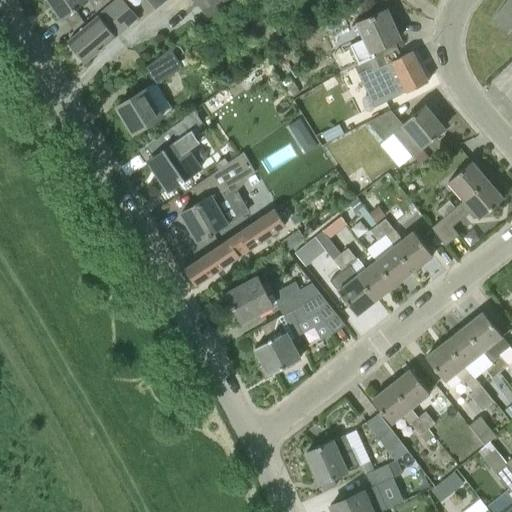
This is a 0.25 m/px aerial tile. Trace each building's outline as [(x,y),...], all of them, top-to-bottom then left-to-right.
[(48,0),(62,18),(87,0),(48,0)] [(123,0),(117,0),(68,40),(85,61),(117,35),(116,34),(137,17),(123,0)] [(511,32),(511,9),(504,4),(493,19),(511,32)] [(376,58),(398,48),(394,41),(400,38),(387,9),(356,24),(363,38),(351,45),(356,58),(358,57),(360,62),(374,55),(376,58)] [(156,82),(190,62),(180,44),(146,69),(154,83),(156,82)] [(398,48),(376,58),(367,63),(355,69),(364,87),(366,90),(377,84),(378,86),(386,101),(406,92),(428,81),(412,50),(402,56),(398,48)] [(293,96),(301,92),(291,76),(284,81),(293,96)] [(172,109),(156,82),(154,83),(148,87),(117,105),(133,133),(164,114),(172,109)] [(425,105),(403,124),(391,109),(367,121),(359,126),(377,148),(393,134),(412,156),(412,155),(416,161),(426,153),(422,147),(444,128),(425,105)] [(195,110),(184,118),(158,136),(165,148),(151,157),(162,173),(159,175),(169,190),(203,166),(191,149),(202,141),(193,128),(203,122),(195,110)] [(304,150),(317,144),(306,117),(293,122),(304,150)] [(243,152),(197,185),(205,199),(181,212),(197,240),(229,222),(248,211),(237,190),(258,177),(243,152)] [(448,181),(463,198),(488,179),(472,160),(448,181)] [(488,179),(463,198),(454,206),(443,215),(430,227),(445,244),(458,233),(455,229),(451,227),(472,209),(480,218),(504,197),(488,179)] [(443,215),(454,206),(449,200),(438,210),(443,215)] [(196,283),(267,235),(284,224),(277,212),(275,209),(186,268),(196,283)] [(378,224),(387,236),(395,230),(386,218),(385,219),(378,224)] [(380,242),(387,236),(378,224),(371,230),(380,242)] [(281,242),(287,251),(305,237),(299,229),(281,242)] [(433,255),(413,229),(394,245),(414,270),(433,255)] [(358,314),(377,299),(340,253),(323,230),(315,236),(333,259),(349,280),(337,289),(358,314)] [(396,284),(414,270),(394,245),(387,236),(380,242),(368,250),(375,259),(396,284)] [(377,299),(396,284),(375,259),(365,267),(358,258),(357,258),(348,247),(340,253),(377,299)] [(246,319),(274,304),(259,275),(226,292),(232,304),(231,304),(233,307),(234,307),(240,318),(244,315),(246,319)] [(313,284),(277,304),(283,314),(320,293),(313,284)] [(320,293),(283,314),(262,325),(269,339),(254,346),(264,365),(268,362),(273,371),(300,357),(290,340),(303,333),(298,323),(318,313),(334,332),(345,324),(320,293)] [(483,351),(491,361),(499,355),(511,346),(483,311),(464,326),(483,351)] [(445,341),(465,366),(483,351),(464,326),(445,341)] [(464,383),(466,381),(473,375),(465,366),(445,341),(426,356),(446,381),(455,373),(464,383)] [(491,361),(500,372),(508,365),(499,355),(491,361)] [(487,369),(493,377),(500,372),(491,361),(484,366),(487,369)] [(391,384),(419,417),(426,411),(427,410),(420,401),(430,393),(411,368),(391,384)] [(494,401),(473,375),(466,381),(474,391),(469,395),(482,410),(494,401)] [(410,424),(411,423),(419,417),(391,384),(373,398),(392,423),(402,415),(410,424)] [(426,411),(419,417),(428,429),(436,423),(426,411)] [(396,459),(409,451),(379,413),(366,422),(395,460),(396,459)] [(421,435),(428,429),(419,417),(411,423),(420,435),(421,435)] [(428,429),(421,435),(426,441),(434,436),(428,429)] [(349,470),(362,464),(366,462),(352,431),(333,440),(333,439),(322,445),(321,443),(317,445),(317,447),(306,452),(320,483),(349,470)] [(484,458),(496,448),(490,441),(485,445),(478,451),(484,458)] [(396,459),(395,460),(389,463),(395,476),(402,473),(396,459)] [(494,472),(510,492),(511,490),(511,468),(507,462),(494,472)] [(333,511),(380,511),(388,508),(377,485),(395,476),(389,463),(366,473),(371,487),(366,489),(330,505),(333,511)] [(442,481),(450,491),(464,479),(456,469),(442,481)] [(489,509),(491,511),(511,511),(511,496),(509,493),(489,509)]
